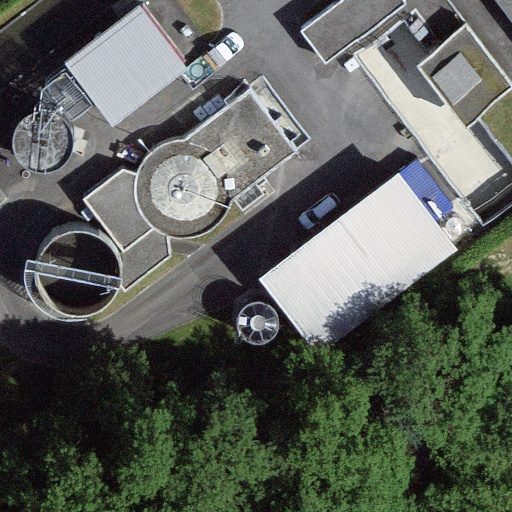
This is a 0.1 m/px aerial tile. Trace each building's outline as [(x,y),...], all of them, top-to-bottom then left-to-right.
[(331,0),(300,23),(326,57),(401,0),(331,0)] [(511,0),(494,0),(511,24),(511,0)] [(141,6),(64,64),(111,126),(188,67),(141,6)] [(464,116),(511,80),(511,76),(465,14),(415,52),(464,116)] [(61,304),(307,165),(262,85),(82,186),(97,212),(30,250),(61,304)] [(400,162),(261,269),(320,345),(459,239),(400,162)]
